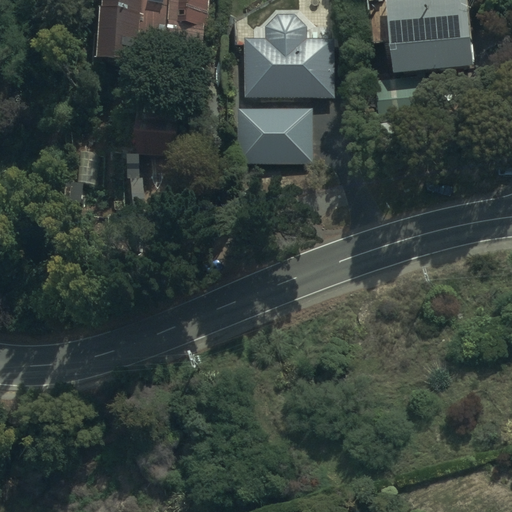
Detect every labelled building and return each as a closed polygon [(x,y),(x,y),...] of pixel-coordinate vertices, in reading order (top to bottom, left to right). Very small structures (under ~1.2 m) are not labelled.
[(150,0),(111,0),(105,70),(144,74),(150,0)] [(211,0),(176,0),(173,46),(208,49),(211,0)] [(471,6),(391,12),(397,86),(477,79),(471,6)] [(268,46),(245,46),(245,105),(334,105),(334,47),(309,47),(309,33),(298,22),(280,21),(267,33),(268,46)] [(423,86),(377,90),(385,163),(429,159),(427,122),(438,121),(438,110),(425,111),(423,86)] [(183,111),(142,108),(139,153),(180,156),(183,111)] [(315,114),(240,114),(241,169),(315,169),(315,114)]
